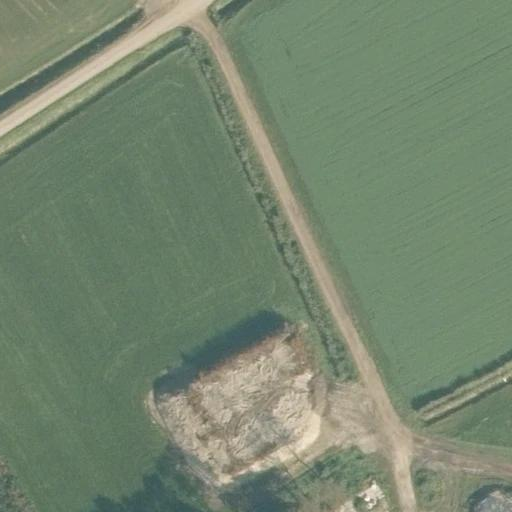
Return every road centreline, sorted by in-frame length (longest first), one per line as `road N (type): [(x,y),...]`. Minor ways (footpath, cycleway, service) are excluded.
road 1 (track): [(416,511),(389,432),(190,3)]
road 2 (unclassified): [(0,127),(195,0)]
